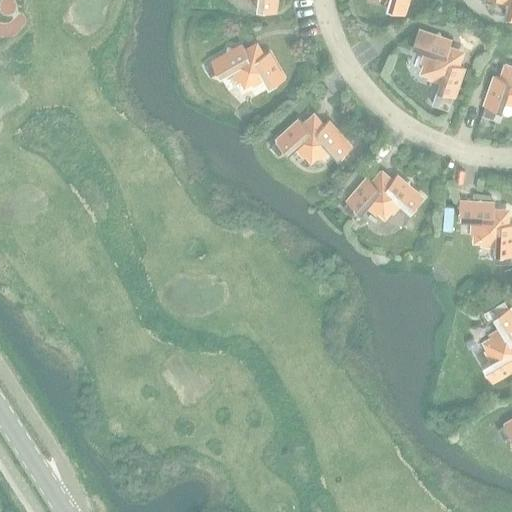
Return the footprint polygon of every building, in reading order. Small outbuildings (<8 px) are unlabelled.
[(258,0),(257,10),(274,12),(275,0),(258,0)] [(388,0),(386,9),(403,13),(407,0),(388,0)] [(434,35),(418,30),(413,47),(429,52),(422,71),(441,78),(437,91),(442,92),(439,100),(450,104),(453,96),(464,67),(455,64),(459,53),(449,50),(452,42),(442,38),(439,33),(434,35)] [(262,76),(269,88),(284,79),(269,51),(261,56),(256,47),(246,52),(242,44),(233,49),(227,47),(226,53),(211,61),(212,62),(205,66),(211,76),(218,72),(220,77),(235,68),(245,86),(262,76)] [(504,78),(496,75),(485,105),(490,107),(487,115),(499,119),(501,111),(502,111),(506,98),(511,100),(511,70),(508,68),(504,78)] [(338,159),(351,147),(340,135),(341,129),(334,128),(328,121),(321,127),(314,119),(306,126),(300,119),(276,140),(277,141),(271,146),(279,155),(285,150),(288,153),(298,144),(312,159),(327,146),(338,159)] [(375,183),(368,177),(348,201),(348,202),(343,208),(352,216),(357,209),(361,213),(370,203),(385,216),(398,200),(411,212),(423,198),(410,188),(410,181),(404,182),(396,175),(390,182),(382,175),(375,183)] [(511,255),(511,251),(511,223),(504,223),(505,213),(494,212),(495,203),(485,203),(481,198),(476,202),(460,202),(459,219),(476,220),(475,240),(495,241),(494,254),(499,255),(499,263),(511,263),(511,255)] [(494,307),(484,312),(488,319),(493,316),(502,331),(484,341),(494,358),(483,365),(491,380),(511,368),(511,313),(509,307),(508,308),(504,301),(494,307)] [(505,425),(498,429),(504,439),(511,435),(511,437),(511,420),(505,424),(505,425)]
